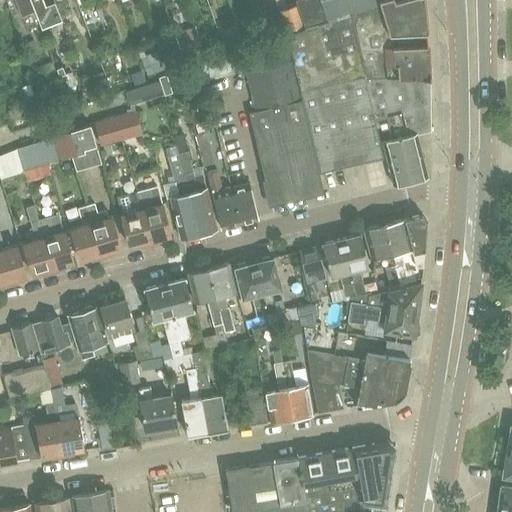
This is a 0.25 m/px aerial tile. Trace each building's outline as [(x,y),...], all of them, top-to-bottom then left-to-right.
[(34,11),(29,0),(16,0),(22,15),(34,11)] [(29,0),(34,11),(38,22),(49,18),(45,6),(42,0),(29,0)] [(285,34),(288,42),(317,167),(381,151),(377,135),(378,135),(374,116),(385,114),(391,139),(416,133),(431,129),(431,116),(430,92),(429,57),(426,18),(424,0),(294,0),(305,28),(285,34)] [(262,18),(268,33),(284,28),(279,13),(262,18)] [(240,25),(247,43),(261,38),(255,20),(240,25)] [(245,48),(238,23),(219,29),(226,53),(245,48)] [(200,40),(181,46),(188,65),(207,58),(200,40)] [(317,167),(288,42),(242,52),(255,111),(248,113),(269,200),(322,188),(317,167)] [(161,53),(166,67),(180,62),(175,48),(161,53)] [(156,50),(140,56),(148,75),(163,69),(156,50)] [(51,61),(40,65),(46,78),(56,74),(51,61)] [(71,72),(61,76),(66,88),(75,84),(71,72)] [(163,93),(163,94),(171,92),(166,74),(158,77),(159,78),(163,93)] [(163,93),(159,78),(140,84),(124,89),(128,104),(163,93)] [(135,110),(126,112),(116,115),(122,139),(142,133),(135,110)] [(99,145),(122,139),(116,115),(93,122),(99,145)] [(65,131),(72,155),(83,152),(82,147),(95,143),(89,123),(75,126),(76,128),(65,131)] [(65,131),(52,135),(59,159),(72,155),(65,131)] [(416,133),(391,139),(382,140),(392,183),(426,174),(416,133)] [(20,147),(17,147),(18,149),(24,170),(38,166),(31,143),(20,147)] [(214,163),(210,147),(199,149),(203,165),(214,163)] [(18,149),(0,154),(0,177),(24,170),(18,149)] [(180,152),(185,173),(200,231),(217,227),(207,186),(198,188),(189,150),(180,152)] [(181,236),(200,231),(185,173),(180,152),(170,155),(180,194),(172,195),(181,236)] [(240,221),(231,186),(222,188),(218,168),(208,171),(222,226),(240,221)] [(259,217),(250,181),(231,186),(240,221),(259,217)] [(157,184),(136,190),(151,244),(161,241),(160,236),(171,233),(157,184)] [(151,244),(136,190),(116,195),(130,245),(140,242),(141,246),(151,244)] [(95,201),(86,204),(102,258),(113,254),(112,250),(122,247),(112,215),(109,216),(107,208),(98,211),(95,201)] [(45,275),(55,272),(39,218),(38,219),(33,204),(27,206),(34,230),(26,233),(25,241),(24,241),(33,274),(44,271),(45,275)] [(102,258),(86,204),(78,206),(82,217),(86,219),(87,223),(71,227),(81,259),(91,256),(92,261),(102,258)] [(58,213),(39,218),(55,272),(66,269),(65,264),(74,261),(64,229),(63,229),(58,213)] [(419,214),(384,223),(396,268),(404,266),(401,253),(411,250),(415,267),(421,267),(425,217),(419,214)] [(363,228),(370,256),(373,266),(384,264),(385,269),(390,287),(400,284),(397,273),(396,268),(384,223),(363,228)] [(0,231),(0,260),(7,286),(18,282),(17,278),(27,276),(17,243),(1,248),(0,245),(3,240),(0,231)] [(359,232),(340,237),(355,295),(365,292),(363,281),(359,268),(368,266),(359,232)] [(340,237),(322,242),(330,275),(339,273),(345,297),(355,295),(340,237)] [(317,244),(298,249),(300,257),(303,270),(307,284),(315,282),(326,279),(323,266),(319,252),(317,244)] [(262,259),(253,261),(266,313),(269,325),(298,317),(296,306),(284,309),(282,298),(273,301),(270,289),(280,287),(273,256),(269,257),(269,255),(261,257),(262,259)] [(237,266),(235,267),(242,296),(251,294),(257,316),(266,313),(253,261),(245,263),(245,261),(237,263),(237,266)] [(228,262),(208,267),(219,308),(223,327),(225,332),(234,329),(228,306),(226,306),(223,293),(235,290),(230,268),(229,266),(228,262)] [(208,267),(189,272),(190,275),(196,299),(208,296),(211,310),(210,310),(214,329),(223,327),(219,308),(208,267)] [(412,269),(397,273),(400,284),(415,280),(412,269)] [(184,277),(164,282),(178,334),(180,340),(190,337),(183,311),(192,309),(184,277)] [(180,340),(178,334),(164,282),(145,287),(153,319),(163,316),(168,337),(170,347),(160,349),(163,360),(184,355),(182,348),(181,348),(179,340),(180,340)] [(365,292),(355,295),(345,297),(344,300),(382,306),(416,311),(420,282),(390,290),(377,290),(365,292)] [(109,336),(134,329),(125,298),(100,305),(109,336)] [(413,334),(416,311),(382,306),(344,300),(343,302),(345,309),(349,310),(347,321),(365,324),(366,318),(384,321),(383,330),(413,334)] [(296,306),(298,317),(299,325),(314,327),(317,301),(296,306)] [(57,316),(32,323),(40,348),(42,356),(46,355),(45,351),(70,343),(69,341),(75,339),(77,348),(79,347),(83,358),(107,350),(104,340),(106,340),(96,306),(94,307),(91,304),(85,306),(84,310),(68,315),(71,324),(61,327),(57,316)] [(141,315),(136,317),(140,330),(144,329),(141,315)] [(300,332),(297,318),(285,321),(288,335),(300,332)] [(11,327),(12,328),(19,354),(40,348),(32,323),(32,321),(11,327)] [(225,332),(223,327),(214,329),(216,336),(225,334),(225,332)] [(136,344),(148,341),(144,329),(140,330),(133,332),(136,344)] [(184,355),(193,352),(191,352),(190,346),(182,348),(184,355)] [(193,352),(197,374),(207,431),(226,428),(220,393),(210,395),(206,372),(202,350),(193,352)] [(360,386),(356,405),(399,397),(402,391),(408,359),(366,351),(365,359),(348,356),(306,350),(313,392),(316,412),(328,410),(343,407),(338,382),(360,386)] [(207,431),(197,374),(193,352),(184,355),(163,360),(167,376),(186,372),(187,376),(191,397),(181,399),(188,435),(207,431)] [(43,361),(50,387),(62,383),(54,355),(43,358),(43,361)] [(137,381),(133,360),(120,362),(123,384),(137,381)] [(292,417),(312,413),(307,384),(296,386),(291,360),(282,362),(292,417)] [(50,387),(43,361),(2,372),(9,398),(38,390),(50,387)] [(266,392),(271,421),(292,417),(282,362),(273,363),(278,390),(266,392)] [(243,389),(250,424),(267,421),(260,382),(256,383),(256,387),(243,389)] [(61,385),(51,387),(57,418),(64,456),(75,454),(74,449),(83,447),(77,414),(75,402),(64,404),(61,385)] [(150,385),(138,387),(145,428),(175,423),(171,395),(152,398),(150,385)] [(33,412),(21,414),(23,424),(26,442),(29,457),(41,455),(51,453),(52,458),(64,456),(57,418),(51,387),(50,387),(38,390),(41,404),(44,403),(46,414),(51,416),(51,419),(35,423),(33,412)] [(0,462),(29,457),(26,442),(23,424),(11,426),(11,427),(0,429),(0,428),(0,462)] [(361,487),(364,502),(386,505),(394,447),(388,441),(354,447),(361,487)] [(354,447),(298,457),(304,497),(361,487),(354,447)] [(229,485),(233,511),(307,511),(307,506),(304,497),(298,457),(226,469),(229,485)] [(502,489),(501,496),(503,497),(502,508),(511,509),(511,485),(505,485),(505,488),(502,489)] [(110,511),(107,491),(90,494),(93,511),(110,511)] [(93,511),(90,494),(72,497),(74,511),(93,511)] [(70,511),(68,498),(51,501),(52,511),(70,511)] [(344,499),(307,506),(307,511),(345,511),(346,511),(344,499)] [(34,503),(35,511),(52,511),(51,501),(34,503)]
